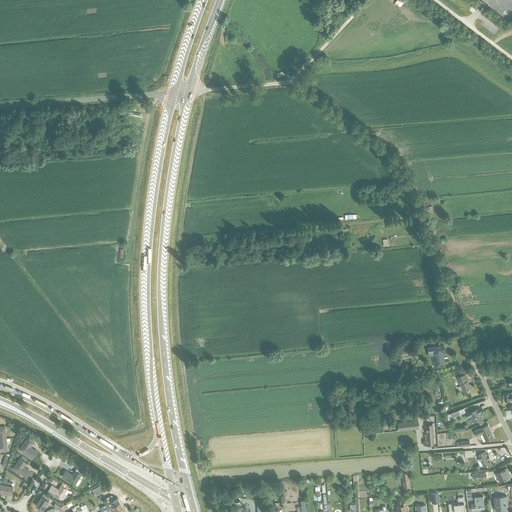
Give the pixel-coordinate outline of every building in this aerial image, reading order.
[(443,345),(427,347),(429,355),(432,354),(434,367),(445,365),(443,352),(445,352),(443,345)] [(466,373),(456,377),(460,385),(461,385),(464,393),(470,390),(470,389),(473,388),(466,373)] [(511,391),(503,392),(504,400),(511,399),(511,391)] [(467,413),(466,414),(466,415),(467,415),(468,418),(472,416),(472,417),(466,420),(469,425),(483,418),(481,413),(483,412),(480,407),(473,410),(472,409),(466,412),(467,413)] [(450,413),(452,419),(466,414),(467,413),(466,412),(464,408),(450,413)] [(418,420),(397,422),(398,430),(419,428),(418,420)] [(425,440),(423,440),(423,445),(434,445),(432,424),(425,424),(426,433),(424,434),(425,440)] [(488,424),(474,430),(477,436),(483,434),(486,441),(495,437),(488,424)] [(33,440),(25,436),(18,449),(33,456),(37,449),(30,445),(33,440)] [(478,458),(478,460),(480,465),(482,466),(483,466),(487,464),(488,467),(493,465),(490,459),(491,459),(489,454),(488,454),(486,451),(478,455),(479,458),(478,458)] [(429,452),(421,452),(421,461),(428,461),(428,457),(430,457),(430,454),(429,454),(429,452)] [(28,460),(19,456),(13,468),(27,475),(31,468),(25,465),(28,460)] [(507,467),(495,473),(499,479),(501,481),(511,476),(507,467)] [(67,468),(62,474),(74,483),(81,473),(74,468),(72,472),(67,468)] [(408,471),(401,472),(403,488),(410,487),(408,471)] [(14,483),(0,480),(0,491),(12,494),(14,483)] [(51,483),(47,490),(61,498),(67,486),(61,483),(59,487),(51,483)] [(102,484),(91,489),(95,495),(105,490),(102,484)] [(485,509),(485,508),(484,495),(472,496),(472,492),(487,490),(487,487),(466,489),(468,500),(474,499),(475,502),(472,502),(473,511),(481,510),(485,509)] [(438,492),(430,493),(432,503),(439,502),(438,492)] [(49,499),(40,495),(35,505),(44,509),(49,499)] [(126,511),(118,495),(110,499),(116,511),(126,511)] [(508,495),(494,496),(495,508),(496,508),(496,511),(509,511),(508,495)] [(450,511),(465,511),(465,510),(466,509),(465,502),(464,496),(458,497),(458,502),(453,503),(453,506),(450,506),(450,511)] [(396,510),(395,510),(394,511),(405,511),(406,511),(407,511),(406,502),(405,502),(405,500),(403,500),(401,501),(401,502),(400,502),(400,505),(395,505),(396,510)] [(64,501),(55,506),(58,511),(67,507),(64,501)] [(416,505),(415,505),(415,511),(416,511),(427,511),(426,504),(420,505),(420,503),(416,504),(416,505)]
